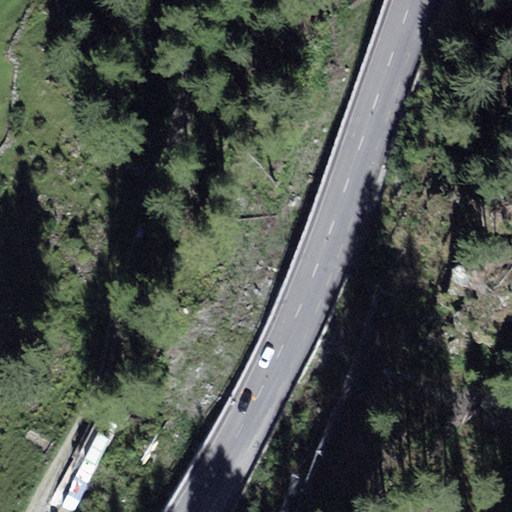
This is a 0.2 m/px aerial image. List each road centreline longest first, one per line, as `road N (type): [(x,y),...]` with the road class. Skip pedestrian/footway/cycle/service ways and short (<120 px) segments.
road 1 (primary): [(206,511),(318,290),(424,0)]
road 2 (track): [(39,511),(97,396),(204,0)]
